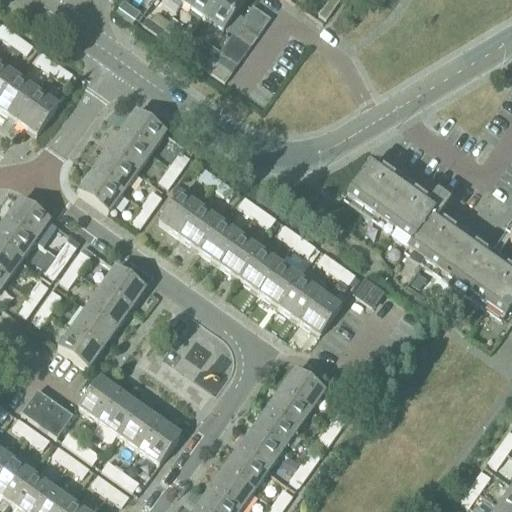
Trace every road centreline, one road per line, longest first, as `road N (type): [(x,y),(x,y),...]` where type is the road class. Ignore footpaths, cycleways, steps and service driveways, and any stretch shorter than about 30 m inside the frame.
road 1 (tertiary): [(511,40),(326,151),(302,157),(248,149),(118,58)]
road 2 (residential): [(153,511),(252,357),(92,232)]
road 3 (residential): [(32,189),(118,58)]
